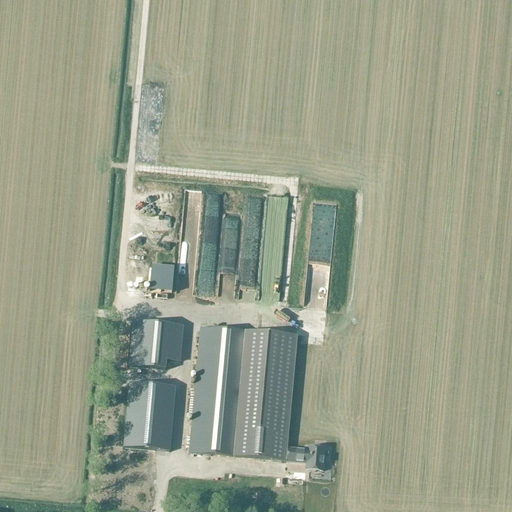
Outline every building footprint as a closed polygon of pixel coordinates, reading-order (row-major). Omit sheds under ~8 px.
[(169,206),(169,195),(157,195),(156,206),(169,206)] [(206,211),(212,211),(211,195),(201,195),(201,207),(205,207),(206,211)] [(262,236),(275,236),(276,197),(263,196),(262,236)] [(252,223),(252,200),(241,200),(240,223),(252,223)] [(188,202),(179,201),(179,224),(187,224),(188,202)] [(229,264),(229,217),(218,217),(217,263),(229,264)] [(267,302),(267,287),(269,287),(270,260),(257,260),(256,302),(267,302)] [(248,301),(249,263),(234,263),(233,301),(248,301)] [(226,295),(227,280),(215,279),(214,295),(226,295)] [(314,328),(313,318),(294,319),(295,328),(314,328)] [(135,323),(130,367),(164,370),(165,362),(177,363),(181,327),(169,326),(135,323)] [(296,337),(234,332),(200,329),(189,455),(238,459),(285,463),(296,337)] [(175,389),(129,384),(123,449),(169,453),(175,389)] [(327,458),(328,454),(326,452),(324,452),(324,450),(308,449),(307,451),(288,450),(287,463),(306,465),(306,471),(322,472),(324,459),(326,459),(327,458)]
